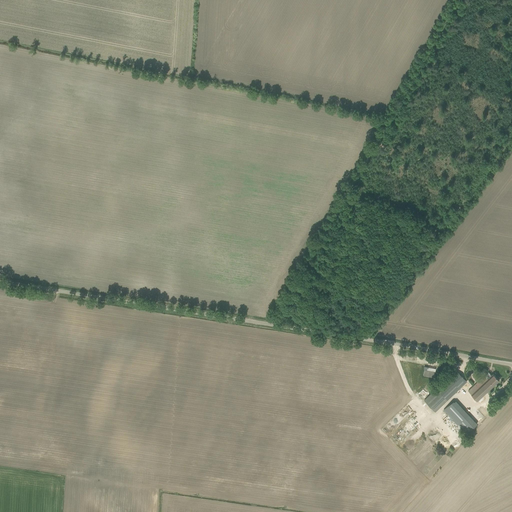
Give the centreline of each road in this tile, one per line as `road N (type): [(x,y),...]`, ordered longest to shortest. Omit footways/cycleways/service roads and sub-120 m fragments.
road 1 (unclassified): [(511,365),(0,282)]
road 2 (track): [(452,0),(404,98),(270,324)]
